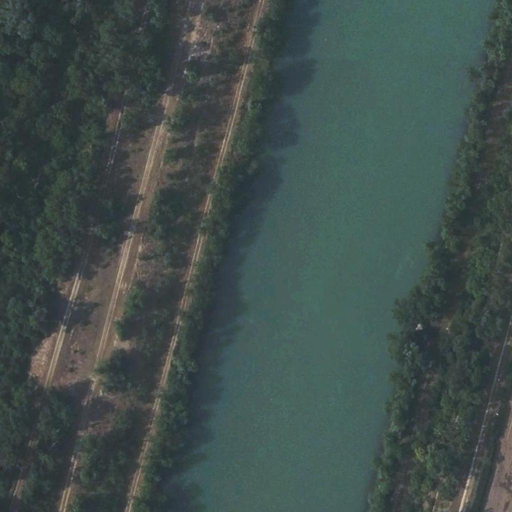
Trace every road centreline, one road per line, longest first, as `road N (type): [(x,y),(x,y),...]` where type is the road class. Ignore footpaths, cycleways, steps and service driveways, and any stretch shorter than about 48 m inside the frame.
road 1 (track): [(17,511),(152,0)]
road 2 (track): [(192,0),(62,511)]
road 3 (track): [(394,511),(511,62)]
road 4 (track): [(460,511),(511,317)]
